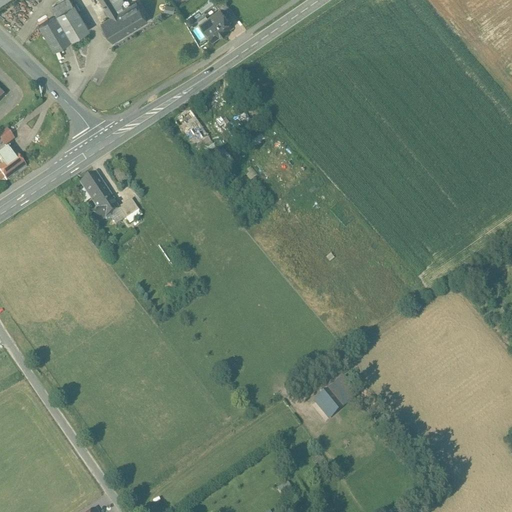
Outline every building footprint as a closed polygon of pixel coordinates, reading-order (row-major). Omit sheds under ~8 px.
[(69,0),(64,0),(52,8),(56,15),(73,5),(69,0)] [(111,0),(99,0),(111,17),(119,12),(111,0)] [(123,0),(111,0),(119,12),(124,9),(121,4),(123,0)] [(229,7),(223,0),(210,0),(220,12),(221,11),(222,12),(229,7)] [(111,17),(101,23),(105,28),(103,30),(102,31),(105,36),(107,36),(109,35),(113,42),(147,21),(136,2),(111,17)] [(56,15),(39,26),(54,51),(89,31),(73,5),(56,15)] [(222,12),(221,11),(220,12),(209,20),(211,24),(203,29),(212,41),(220,35),(221,37),(227,33),(226,31),(232,27),(222,12)] [(208,138),(190,111),(175,121),(193,148),(208,138)] [(7,130),(0,135),(0,139),(5,145),(13,139),(7,130)] [(14,157),(8,149),(7,150),(7,149),(6,150),(6,151),(0,155),(0,160),(4,165),(0,167),(0,182),(5,179),(7,181),(26,167),(17,155),(14,157)] [(96,173),(80,184),(98,210),(114,200),(96,173)] [(114,200),(98,210),(94,213),(100,222),(104,219),(107,220),(112,217),(112,214),(119,210),(113,201),(114,200)] [(132,200),(119,208),(126,219),(139,211),(132,200)] [(345,378),(330,390),(343,407),(359,394),(345,378)] [(343,407),(330,390),(318,399),(332,416),(343,407)]
